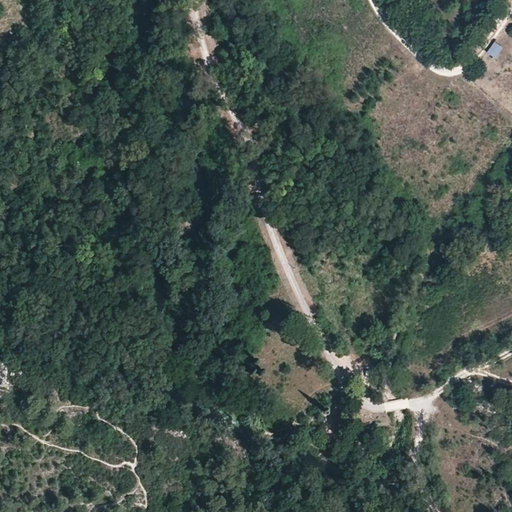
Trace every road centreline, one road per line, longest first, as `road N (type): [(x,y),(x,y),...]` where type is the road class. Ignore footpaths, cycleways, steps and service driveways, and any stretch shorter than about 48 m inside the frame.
road 1 (track): [(191,0),(204,59),(251,150),(273,236),(312,324),(346,388),(364,399),(402,401)]
road 2 (residential): [(372,0),(431,65),(446,71),(465,67),(511,7)]
road 3 (track): [(402,401),(436,394),(467,372),(511,383)]
